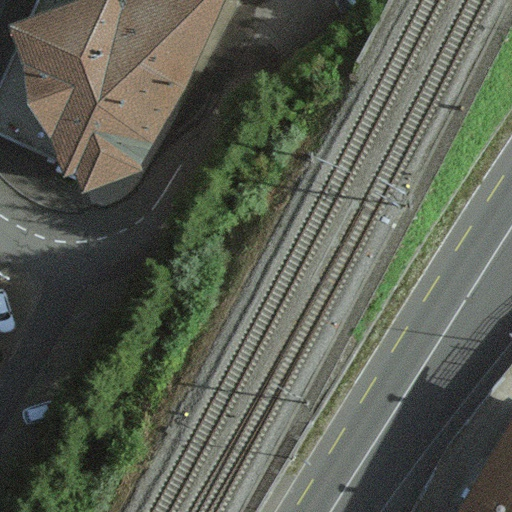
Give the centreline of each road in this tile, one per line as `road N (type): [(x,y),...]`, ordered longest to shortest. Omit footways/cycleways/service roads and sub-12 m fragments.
road 1 (residential): [(0,221),(74,262),(158,232),(308,0)]
road 2 (primary): [(329,511),(511,242)]
